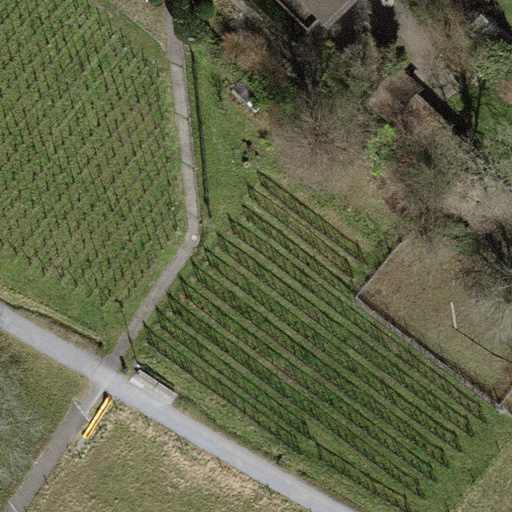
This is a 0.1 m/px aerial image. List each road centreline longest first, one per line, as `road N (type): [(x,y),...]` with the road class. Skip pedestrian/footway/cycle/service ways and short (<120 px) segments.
road 1 (track): [(177,0),(198,235),(15,511)]
road 2 (track): [(328,511),(0,321)]
